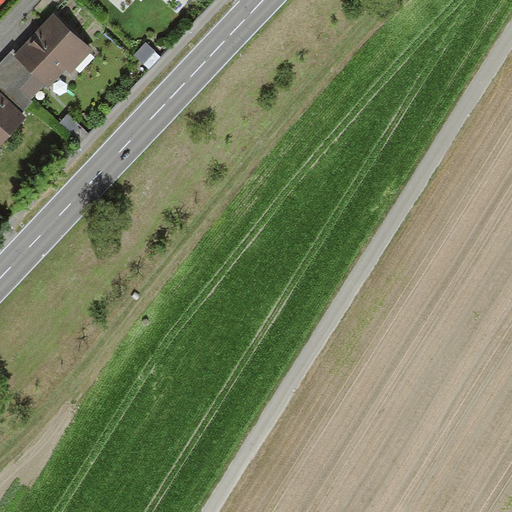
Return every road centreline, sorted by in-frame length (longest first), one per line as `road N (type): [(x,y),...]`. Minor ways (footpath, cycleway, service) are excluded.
road 1 (track): [(211,511),(511,34)]
road 2 (primary): [(261,0),(0,278)]
